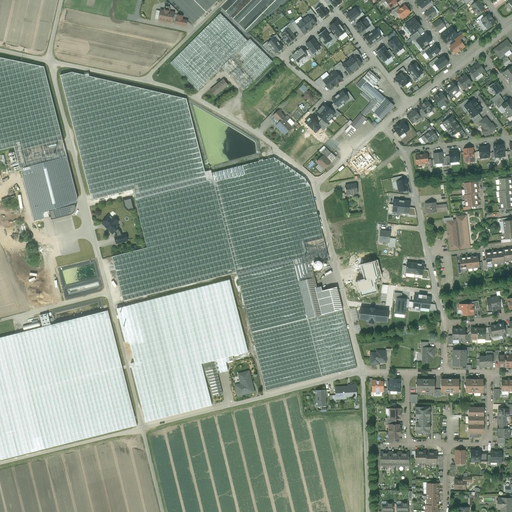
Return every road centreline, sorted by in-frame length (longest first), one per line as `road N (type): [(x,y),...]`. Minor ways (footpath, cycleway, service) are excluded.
road 1 (unclassified): [(315,183),(196,98),(50,62)]
road 2 (unclassified): [(50,62),(108,293)]
road 3 (unclassified): [(363,373),(142,428)]
road 4 (unclassified): [(363,373),(315,183)]
road 5 (residential): [(374,60),(338,13),(280,57),(326,97)]
road 6 (unclassified): [(0,463),(142,428)]
road 7 (unclassified): [(108,293),(142,428)]
road 8 (track): [(363,373),(368,511)]
